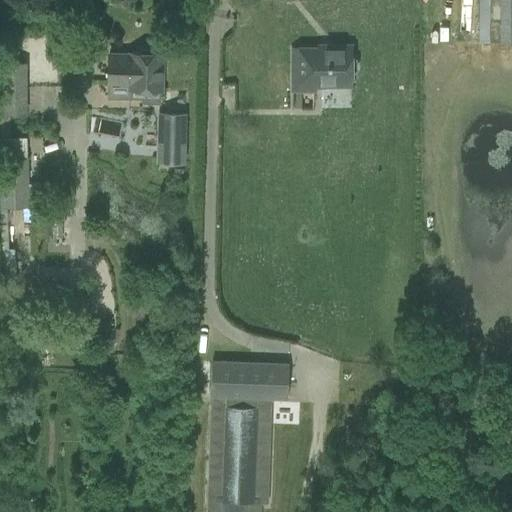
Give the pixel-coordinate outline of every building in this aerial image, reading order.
[(487,0),(488,42),(500,43),(499,0),(487,0)] [(318,46),(318,47),(318,48),(292,49),(292,91),(314,91),(314,80),(320,80),(320,85),(322,85),(324,87),(332,87),(334,85),(351,85),(351,73),(354,73),(356,71),(356,61),(354,58),(351,58),(351,46),(318,46)] [(107,50),(106,85),(107,85),(107,98),(130,99),(130,91),(164,92),(165,52),(107,50)] [(156,162),(185,163),(186,112),(157,111),(156,162)] [(0,156),(0,177),(0,207),(29,207),(28,156),(0,156)] [(52,202),(52,215),(70,214),(69,201),(52,202)] [(262,511),(262,503),(268,503),(272,399),(288,399),(289,363),(212,360),(206,511),(262,511)]
